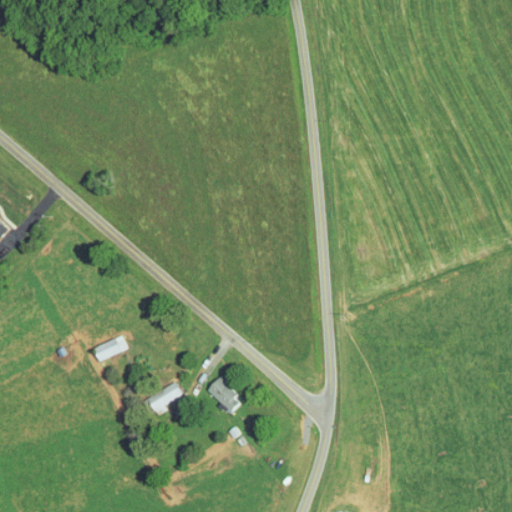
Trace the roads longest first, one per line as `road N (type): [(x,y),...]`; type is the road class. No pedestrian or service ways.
road 1 (residential): [(313,511),(331,417),(275,0)]
road 2 (residential): [(331,417),(0,136)]
